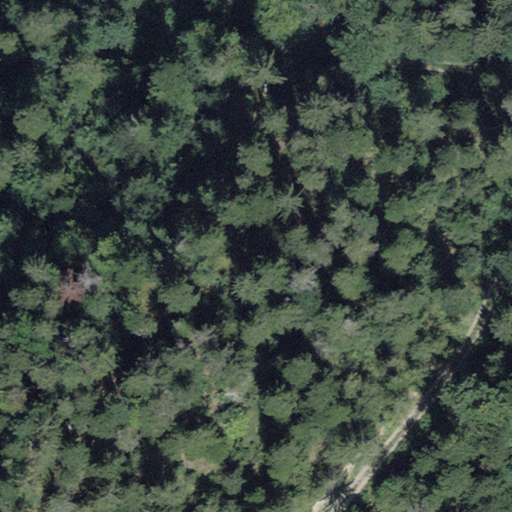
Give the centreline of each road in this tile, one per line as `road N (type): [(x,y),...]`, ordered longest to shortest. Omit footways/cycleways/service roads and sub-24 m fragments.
road 1 (track): [(511,75),(429,77),(221,42),(116,53),(0,87)]
road 2 (track): [(324,511),(464,349),(511,260)]
